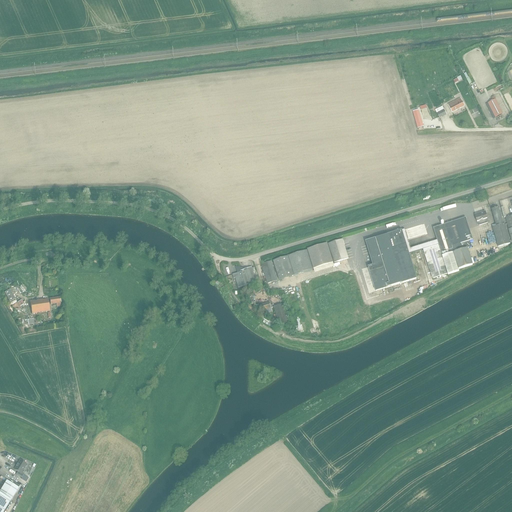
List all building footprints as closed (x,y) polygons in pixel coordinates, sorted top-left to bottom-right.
[(460,98),(456,100),(448,105),(452,112),(464,106),(460,98)] [(494,100),(489,103),(496,117),(502,114),(494,100)] [(439,117),(446,114),(444,109),(437,113),(439,117)] [(422,192),(420,192),(421,196),(429,194),(427,187),(422,189),(422,192)] [(498,247),(510,244),(505,224),(503,224),(498,207),(492,209),(496,226),(493,227),(498,247)] [(479,226),(487,223),(484,212),(476,215),(479,226)] [(465,218),(433,228),(437,241),(438,245),(447,274),(447,275),(459,271),(458,269),(472,265),(467,248),(471,247),(469,241),(472,240),(465,218)] [(405,230),(401,231),(408,250),(409,254),(424,250),(438,245),(437,241),(411,249),(405,230)] [(369,241),(366,242),(366,243),(373,266),(368,267),(376,291),(402,283),(416,279),(409,254),(408,250),(401,231),(388,235),(387,235),(369,241)] [(348,259),(343,239),(328,244),(334,263),(348,259)] [(313,269),(333,263),(327,244),(307,250),(313,269)] [(438,245),(424,250),(432,278),(447,274),(438,245)] [(294,275),(312,270),(307,251),(296,254),(288,256),(294,275)] [(294,275),(288,256),(274,261),(279,280),(294,275)] [(267,284),(277,281),(271,261),(261,264),(267,284)] [(238,288),(256,282),(252,268),(241,271),(241,272),(232,275),(234,279),(235,278),(238,288)] [(15,299),(10,289),(4,292),(9,302),(15,299)] [(302,303),(302,302),(302,300),(301,299),(301,298),(300,296),(299,296),(297,295),(296,294),(294,294),(293,294),(291,295),(290,295),(289,296),(288,297),(287,299),(287,300),(287,301),(287,303),(287,304),(288,305),(288,306),(290,307),(291,308),(294,309),(295,309),(297,309),(298,308),(299,307),(300,306),(301,305),(302,303)] [(57,307),(60,306),(59,297),(49,299),(50,304),(56,304),(56,308),(57,308),(57,307)] [(31,313),(49,311),(48,299),(30,301),(31,313)] [(266,314),(272,312),(269,302),(261,305),(263,311),(265,310),(266,314)] [(280,326),(289,323),(283,304),(274,307),(280,326)] [(23,475),(21,473),(26,465),(20,460),(17,464),(16,466),(16,467),(14,470),(18,472),(16,474),(22,478),(23,475)] [(0,511),(3,511),(19,488),(6,481),(0,491),(0,511)]
